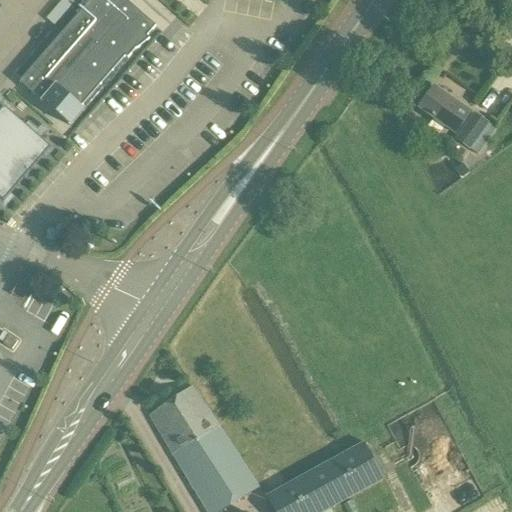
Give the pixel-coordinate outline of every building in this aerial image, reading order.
[(456,136),(471,115),(434,89),(420,110),(456,136)] [(0,104),(0,189),(41,139),(0,104)] [(470,151),(488,124),(474,114),(455,140),(470,151)] [(12,351),(18,342),(9,337),(3,345),(12,351)] [(147,417),(189,481),(208,511),(220,511),(257,488),(192,388),(147,417)] [(364,444),(296,481),(267,497),(275,511),(330,511),(329,509),(383,479),(364,444)]
